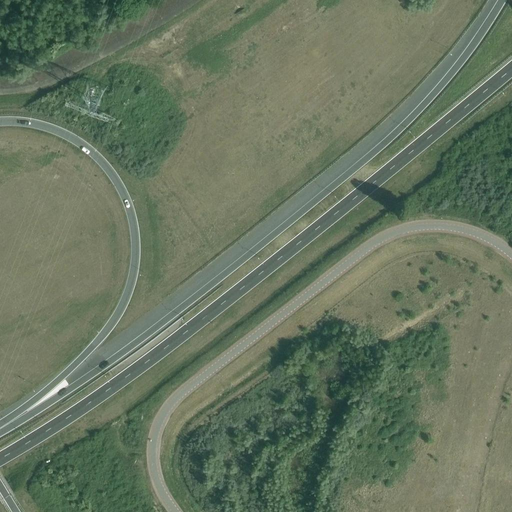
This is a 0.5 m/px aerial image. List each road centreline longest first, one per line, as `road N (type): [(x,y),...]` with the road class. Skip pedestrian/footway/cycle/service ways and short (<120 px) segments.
road 1 (motorway): [(502,0),(433,95),(352,170),(144,336),(11,425)]
road 2 (motorway): [(0,459),(141,365),(511,68)]
road 3 (tertiary): [(175,511),(153,469),(159,419),(191,385),(376,242),(417,227),(454,228),(511,256)]
road 4 (motorway): [(0,123),(47,127),(97,157),(117,182),(136,241),(124,300),(102,335),(11,425)]
